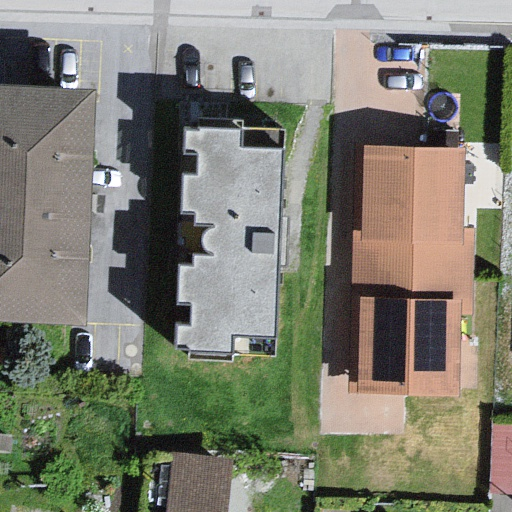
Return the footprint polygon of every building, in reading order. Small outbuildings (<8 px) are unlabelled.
[(71,103),(0,99),(0,336),(64,339),(71,103)] [(284,155),(174,142),(163,359),(278,367),(284,155)] [(463,156),(362,154),(351,404),(459,405),(463,156)] [(511,425),(493,425),(491,481),(511,481),(511,425)] [(259,511),(262,469),(170,465),(166,511),(259,511)]
